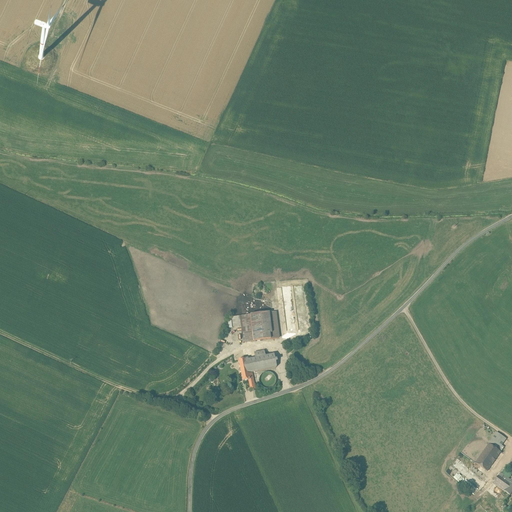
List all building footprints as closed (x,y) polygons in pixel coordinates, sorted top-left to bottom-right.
[(278,339),(275,312),(269,313),(271,334),(269,334),(270,340),(278,339)] [(269,313),(250,315),(252,331),(253,342),(270,340),(269,334),(271,334),(269,313)] [(250,315),(240,316),(241,327),(242,333),(252,331),(250,315)] [(240,316),(232,317),(233,328),(241,327),(240,316)] [(264,351),(254,353),(255,359),(248,360),(248,358),(245,359),(247,373),(276,367),(274,355),(265,356),(264,351)] [(245,359),(239,360),(242,381),(248,380),(247,374),(247,373),(245,359)] [(275,384),(276,380),(275,377),(273,375),(271,373),(267,372),(264,373),(261,375),(260,377),(259,381),(260,384),(262,386),(264,388),(267,389),(271,388),(273,386),(275,384)] [(252,373),(247,374),(248,380),(250,391),(256,390),(252,373)] [(496,433),(488,444),(500,452),(504,447),(501,445),(505,439),(496,433)] [(488,444),(475,463),(487,471),(500,452),(488,444)] [(510,480),(500,473),(498,476),(508,483),(510,480)] [(508,483),(498,476),(492,483),(509,495),(511,491),(511,479),(510,480),(508,483)]
